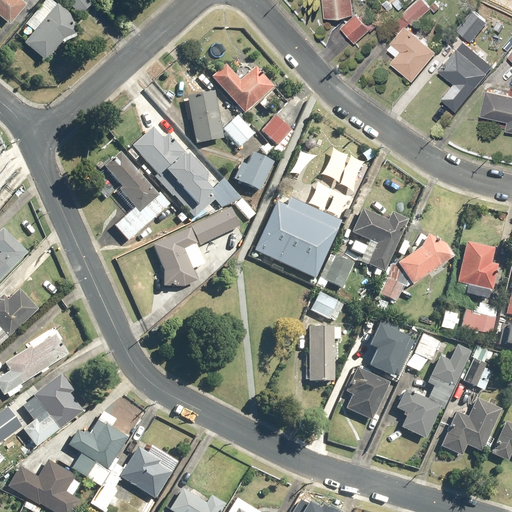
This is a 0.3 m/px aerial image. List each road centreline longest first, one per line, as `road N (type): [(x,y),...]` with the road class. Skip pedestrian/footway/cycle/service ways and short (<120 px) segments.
road 1 (residential): [(36,147),(119,339),(160,390),(258,441),(465,511)]
road 2 (residential): [(511,185),(417,152),(322,74),(257,0)]
road 3 (residential): [(200,0),(36,147)]
